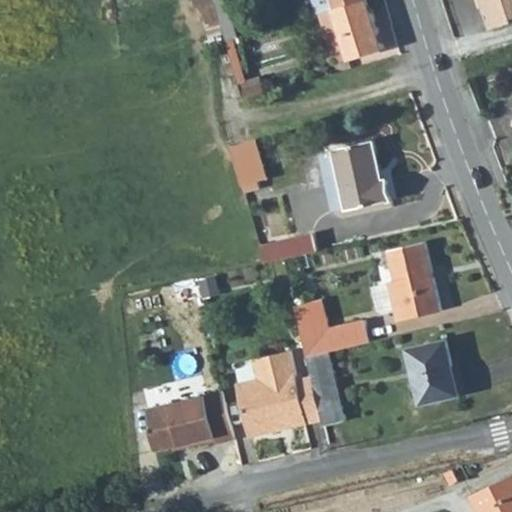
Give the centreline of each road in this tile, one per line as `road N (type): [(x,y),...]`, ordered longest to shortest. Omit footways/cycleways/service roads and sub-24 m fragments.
road 1 (residential): [(156,501),(511,429)]
road 2 (tertiary): [(415,0),(462,151),(511,267)]
